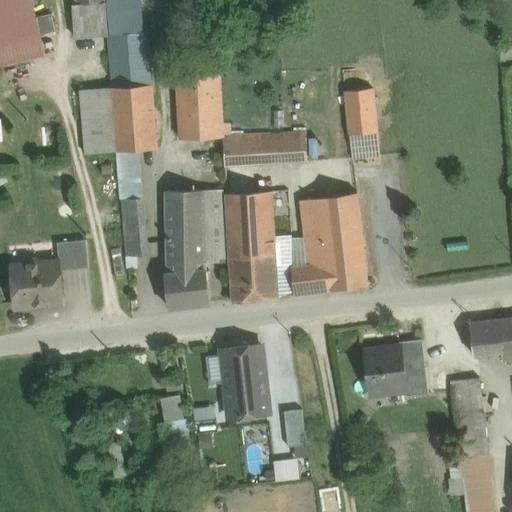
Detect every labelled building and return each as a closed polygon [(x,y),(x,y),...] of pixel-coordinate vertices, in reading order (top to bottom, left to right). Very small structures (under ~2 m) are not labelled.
[(31,0),(0,0),(0,40),(39,32),(36,18),(31,0)] [(106,2),(75,4),(76,15),(72,15),(73,38),(108,35),(106,2)] [(51,15),(36,18),(39,32),(39,34),(55,30),(51,15)] [(108,35),(112,88),(144,86),(139,33),(108,35)] [(219,72),(177,74),(178,88),(184,88),(187,135),(180,135),(181,139),(223,137),(219,72)] [(144,86),(112,88),(118,151),(139,150),(157,148),(152,85),(144,86)] [(118,151),(112,88),(80,91),(86,154),(118,151)] [(373,88),(345,91),(349,134),(377,132),(373,88)] [(319,131),(264,135),(266,163),(321,160),(319,131)] [(377,132),(349,134),(352,158),(380,156),(377,132)] [(264,135),(223,137),(224,166),(266,163),(264,135)] [(139,150),(118,151),(127,255),(140,254),(148,254),(139,150)] [(220,191),(166,191),(167,257),(205,256),(205,262),(221,262),(220,191)] [(226,194),(230,257),(276,254),(275,238),(272,191),(226,194)] [(357,192),(320,198),(331,290),(367,286),(357,192)] [(320,198),(300,201),(304,238),(308,265),(294,267),(292,267),(295,295),(331,290),(320,198)] [(294,267),(291,238),(275,238),(276,254),(278,297),(295,295),(292,267),(294,267)] [(304,238),(291,238),(294,267),(308,265),(304,238)] [(86,240),(57,242),(59,262),(60,270),(89,267),(86,240)] [(140,254),(127,255),(128,268),(141,267),(140,254)] [(276,254),(230,257),(231,275),(230,275),(231,300),(278,297),(276,254)] [(205,256),(167,257),(167,274),(165,274),(169,308),(210,303),(206,270),(205,270),(205,262),(205,256)] [(59,262),(42,263),(37,259),(27,260),(24,265),(12,266),(15,304),(18,307),(60,302),(63,300),(60,270),(59,262)] [(511,317),(498,319),(502,357),(503,360),(511,359),(511,317)] [(498,319),(469,323),(473,354),(496,352),(497,358),(502,357),(498,319)] [(422,339),(399,341),(400,347),(403,373),(426,370),(422,339)] [(261,345),(221,349),(229,417),(269,413),(261,345)] [(400,347),(366,351),(370,393),(405,389),(406,395),(429,392),(426,370),(403,373),(400,347)] [(479,377),(451,380),(460,458),(489,455),(479,377)] [(179,395),(162,398),(166,421),(183,418),(179,395)] [(216,416),(215,404),(195,405),(196,417),(216,416)] [(302,409),(284,411),(288,447),(308,444),(302,409)] [(160,423),(167,457),(193,453),(187,418),(183,418),(166,421),(160,423)] [(495,511),(489,455),(460,458),(461,461),(449,462),(451,478),(463,477),(467,511),(495,511)] [(279,479),(302,477),(300,457),(277,459),(279,479)] [(265,511),(265,510),(264,507),(262,503),(260,500),(256,497),(252,495),(247,494),(243,494),(236,495),(231,499),(228,502),(226,506),(225,510),(224,511),(265,511)]
